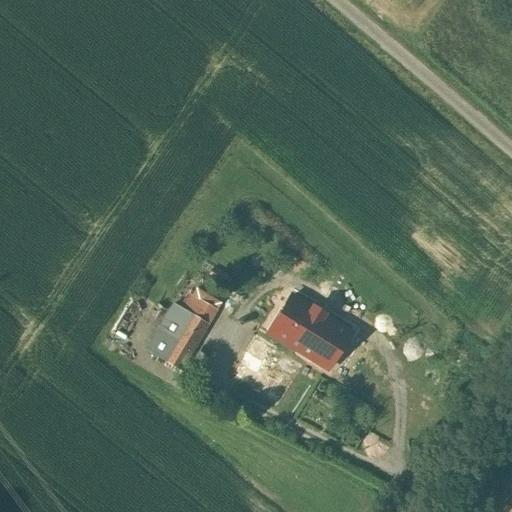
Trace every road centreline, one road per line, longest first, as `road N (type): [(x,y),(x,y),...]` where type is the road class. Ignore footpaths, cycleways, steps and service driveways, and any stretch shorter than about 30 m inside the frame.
road 1 (unclassified): [(337,0),(511,147)]
road 2 (unclassified): [(400,511),(511,347)]
